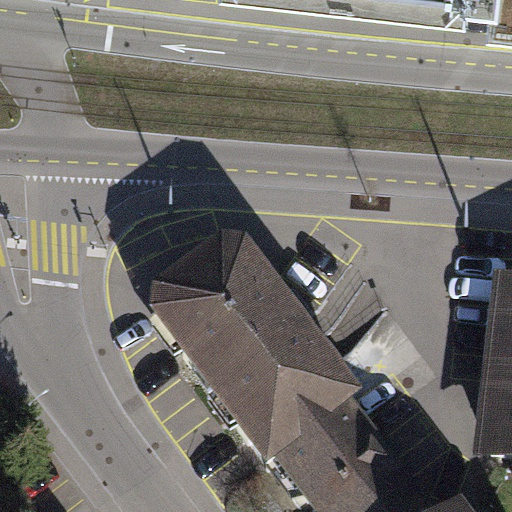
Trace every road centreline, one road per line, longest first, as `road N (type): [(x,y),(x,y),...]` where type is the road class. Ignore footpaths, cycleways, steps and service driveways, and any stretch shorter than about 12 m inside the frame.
road 1 (secondary): [(511,74),(11,20)]
road 2 (secondary): [(62,159),(511,179)]
road 3 (tertiary): [(46,347),(161,511)]
road 4 (tertiary): [(46,347),(62,159)]
road 5 (tertiary): [(62,159),(51,105),(11,20)]
